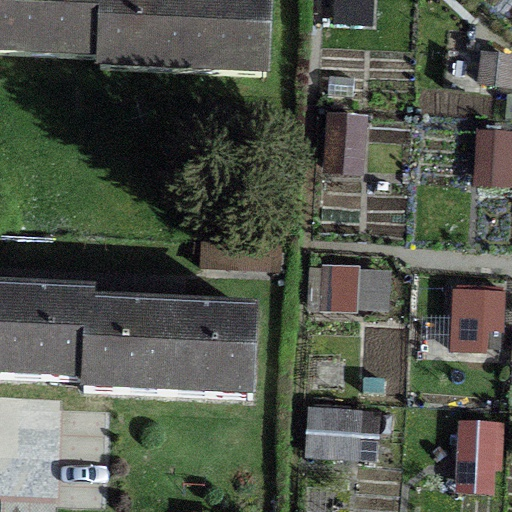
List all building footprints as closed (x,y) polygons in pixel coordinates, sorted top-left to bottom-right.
[(0,0),(0,59),(98,63),(98,74),(263,80),(265,0),(0,0)] [(476,87),(511,90),(511,55),(479,53),(476,87)] [(367,116),(325,114),(323,176),(365,178),(367,116)] [(511,134),(478,132),(474,189),(511,192),(511,178),(511,134)] [(360,272),(361,268),(321,267),(321,269),(309,269),(307,315),(359,317),(359,314),(390,315),(391,273),(360,272)] [(503,355),(506,293),(454,290),(450,353),(503,355)] [(0,381),(83,385),(83,395),(248,402),(252,320),(182,317),(182,313),(169,312),(155,312),(155,315),(87,312),(87,303),(19,300),(19,296),(5,295),(0,294),(0,381)] [(378,465),(381,414),(307,410),(305,461),(378,465)] [(458,423),(455,498),(493,499),(494,476),(503,476),(505,424),(458,423)]
